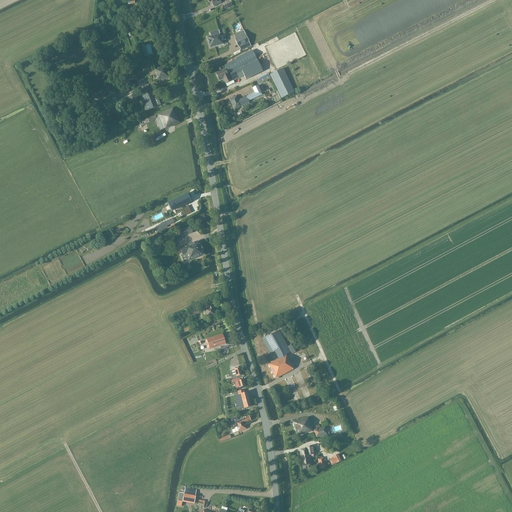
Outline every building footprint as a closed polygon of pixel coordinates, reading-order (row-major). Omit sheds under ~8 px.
[(209,49),(223,45),(224,45),(224,46),(225,45),(224,42),(227,41),(225,35),(221,36),(219,29),(218,29),(219,30),(209,32),(208,32),(209,36),(206,37),(209,49)] [(242,48),(250,45),(245,35),(235,39),(239,47),(242,46),(243,48),(242,48)] [(225,70),(216,74),(219,80),(223,78),(226,84),(231,81),(233,80),(233,81),(244,76),(246,79),(262,71),(253,51),(252,50),(236,58),(236,59),(224,65),(225,67),(229,75),(228,75),(225,70)] [(161,80),(169,78),(165,65),(154,68),(156,72),(155,73),(157,81),(161,79),(161,80)] [(281,98),(294,92),(283,69),(270,75),(281,98)] [(250,104),(248,101),(262,95),(258,86),(253,88),(254,90),(255,92),(246,97),(239,100),(236,96),(229,99),(234,110),(235,110),(235,109),(241,106),(242,107),(250,104)] [(158,98),(155,99),(150,88),(138,92),(145,111),(157,107),(157,106),(161,104),(158,98)] [(127,97),(131,106),(138,103),(135,94),(127,97)] [(148,118),(150,122),(155,120),(160,130),(164,128),(165,129),(179,122),(172,107),(155,115),(155,114),(148,118)] [(144,139),(147,145),(148,146),(156,143),(152,136),(144,139)] [(170,202),(175,210),(191,202),(187,193),(170,202)] [(188,206),(183,209),(186,215),(191,213),(188,206)] [(173,212),(171,207),(164,209),(166,215),(173,212)] [(167,226),(168,228),(174,224),(171,218),(159,224),(162,228),(167,226)] [(192,232),(191,229),(190,227),(180,231),(182,236),(192,232)] [(204,255),(203,255),(202,250),(202,249),(201,249),(201,247),(200,246),(199,241),(198,241),(190,244),(188,245),(180,248),(182,255),(186,254),(188,260),(188,261),(189,261),(203,255),(204,255)] [(208,318),(216,316),(212,303),(208,305),(209,308),(202,310),(204,316),(206,315),(207,320),(209,319),(208,318)] [(292,354),(298,350),(294,343),(288,347),(279,330),(262,339),(270,353),(274,352),(278,359),(268,364),(275,379),(293,369),(292,368),(291,366),(292,365),(286,354),(291,352),(292,354)] [(222,334),(206,340),(209,348),(225,343),(222,334)] [(232,380),(240,378),(241,378),(241,375),(242,375),(240,368),(238,368),(238,367),(235,368),(235,369),(230,371),(232,380)] [(304,369),(308,378),(313,375),(309,367),(304,369)] [(240,378),(232,380),(231,381),(231,383),(235,382),(236,388),(237,388),(238,390),(245,388),(245,386),(244,379),(240,380),(240,378)] [(242,409),(251,407),(247,392),(245,393),(244,390),(235,392),(238,403),(240,402),(242,409)] [(249,415),(242,418),(237,420),(236,417),(232,419),(233,422),(230,423),(233,429),(236,427),(238,432),(246,429),(244,423),(251,421),(249,415)] [(329,440),(344,436),(341,424),(325,429),(325,426),(320,428),(319,425),(315,426),(316,429),(313,430),(313,429),(312,429),(310,421),(309,421),(308,418),(308,417),(293,422),(297,437),(313,432),(315,438),(327,435),(329,440)] [(312,447),(306,448),(300,450),(300,453),(301,460),(302,459),(303,463),(302,463),(303,469),(310,468),(312,467),(310,458),(314,457),(314,454),(313,454),(312,447)] [(338,455),(332,457),(333,458),(329,460),(332,465),(341,461),(338,455)] [(319,469),(326,468),(324,457),(317,459),(319,469)] [(182,502),(194,504),(196,495),(184,493),(184,494),(179,493),(178,501),(182,502)]
